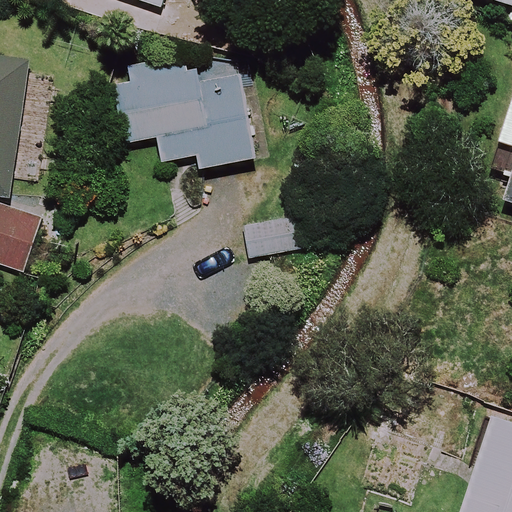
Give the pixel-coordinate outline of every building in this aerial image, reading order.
[(164,0),(132,0),(161,10),(164,0)] [(201,83),(199,61),(113,69),(120,143),(160,139),(162,162),(199,158),(200,169),(256,164),(249,79),(201,83)] [(0,203),(9,205),(35,70),(0,63),(0,203)] [(299,184),(241,191),(244,215),(302,208),(299,184)] [(41,222),(0,210),(0,262),(27,270),(41,222)] [(315,300),(299,218),(244,229),(260,311),(315,300)] [(462,511),(511,511),(511,423),(494,418),(462,511)]
